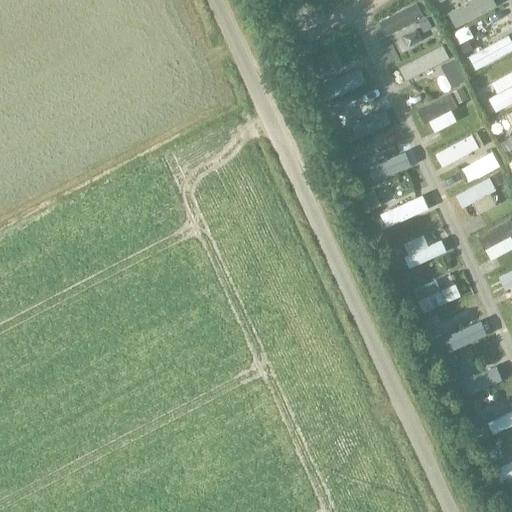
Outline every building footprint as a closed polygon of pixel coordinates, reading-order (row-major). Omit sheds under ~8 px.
[(455,23),(494,5),(491,0),(450,0),(446,2),(455,23)] [(420,17),(413,3),(378,20),(385,34),(420,17)] [(452,41),(466,36),(461,25),(447,30),(452,41)] [(511,47),(504,31),(464,50),(473,69),(511,49),(511,47)] [(405,79),(446,56),(437,39),(395,62),(405,79)] [(445,60),(436,69),(452,85),(461,76),(445,60)] [(321,77),(330,95),(361,80),(353,62),(321,77)] [(496,110),(511,101),(511,81),(488,94),(496,110)] [(448,88),(414,102),(422,121),(456,108),(448,88)] [(353,132),(380,125),(376,109),(349,116),(353,132)] [(438,162),(475,144),(468,129),(431,147),(438,162)] [(390,139),(361,150),(371,175),(399,164),(390,139)] [(511,153),(502,160),(511,176),(511,153)] [(470,163),(474,173),(496,164),(492,154),(470,163)] [(451,187),(457,204),(469,200),(474,213),(498,204),(486,174),(451,187)] [(418,189),(374,206),(381,223),(424,206),(418,189)] [(480,244),(511,235),(511,228),(509,217),(475,226),(480,244)] [(438,232),(399,241),(404,262),(442,253),(438,232)] [(511,261),(493,267),(499,284),(511,280),(511,261)] [(419,308),(456,294),(450,278),(413,292),(419,308)] [(436,335),(443,351),(479,334),(472,319),(436,335)] [(464,393),(498,377),(491,362),(457,378),(464,393)] [(487,430),(511,420),(511,408),(510,403),(481,414),(487,430)] [(498,477),(511,470),(511,450),(491,459),(498,477)]
